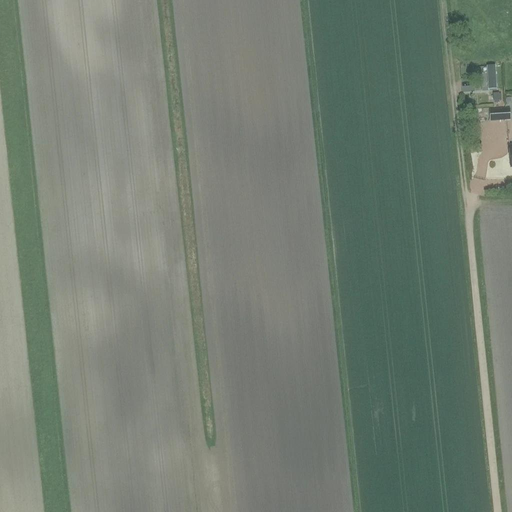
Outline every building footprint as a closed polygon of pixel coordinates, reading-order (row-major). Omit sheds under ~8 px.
[(495,67),(487,68),(488,90),(496,89),(495,67)] [(510,121),(510,109),(501,110),(502,121),(510,121)] [(489,123),(479,123),(481,151),(491,150),(490,142),(499,142),(498,128),(489,129),(489,123)] [(511,150),(501,152),(503,172),(511,170),(511,150)] [(506,193),(506,183),(483,182),(483,193),(506,193)]
